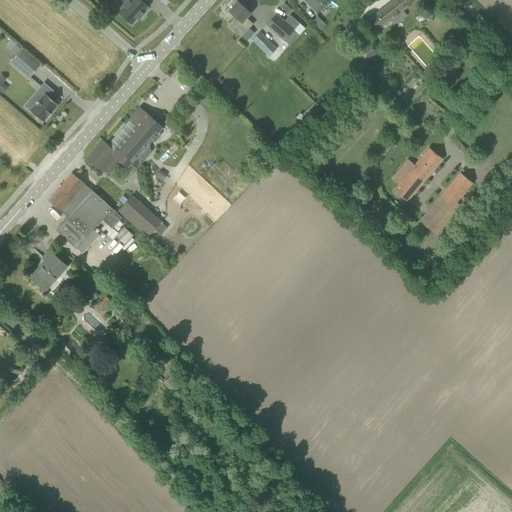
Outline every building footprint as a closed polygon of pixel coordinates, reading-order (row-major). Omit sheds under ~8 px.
[(129,0),(118,12),(132,24),(137,18),(139,20),(144,14),(143,12),(148,7),(140,0),(129,0)] [(305,0),(315,10),(324,0),(305,0)] [(416,0),(392,0),(367,18),(376,30),(390,20),(394,25),(407,15),(403,10),(416,0)] [(241,37),(242,36),(248,41),(255,33),(249,28),(253,24),(247,18),(251,13),(238,1),(229,11),(237,20),(230,27),(241,37)] [(300,23),(290,15),(284,21),(276,14),(266,25),(289,45),(299,35),(294,30),(300,23)] [(321,30),(326,25),(318,16),(312,21),(321,30)] [(252,40),(268,56),(269,55),(274,61),(279,56),(272,49),(274,47),(260,33),(252,40)] [(383,52),(373,39),(356,51),(365,64),(383,52)] [(11,51),(17,44),(13,40),(6,47),(11,51)] [(16,55),(10,62),(29,78),(41,65),(22,48),(17,44),(11,51),(16,55)] [(37,103),(31,111),(43,121),(48,115),(49,116),(53,111),(53,110),(58,104),(48,96),(53,91),(45,84),(32,100),(37,103)] [(128,169),(136,160),(164,128),(140,107),(129,120),(135,126),(115,150),(102,139),(87,158),(109,177),(121,163),(128,169)] [(394,191),(407,202),(442,158),(429,148),(394,191)] [(72,173),(49,200),(62,211),(68,216),(66,218),(56,230),(77,248),(82,253),(100,235),(94,229),(97,226),(113,240),(115,237),(125,245),(133,235),(124,227),(121,229),(119,228),(123,224),(119,221),(123,217),(95,192),(85,184),(72,173)] [(460,173),(420,222),(437,236),(459,209),(457,208),(460,205),(457,202),(473,183),(460,173)] [(148,236),(153,230),(160,222),(130,195),(118,209),(148,236)] [(392,218),(364,195),(354,207),(383,230),(392,218)] [(67,267),(49,250),(43,257),(46,260),(30,277),(46,290),(67,267)] [(104,311),(112,302),(106,296),(101,302),(99,301),(96,304),(104,311)] [(172,375),(163,383),(173,394),(182,386),(172,375)] [(0,498),(9,489),(0,480),(0,498)]
